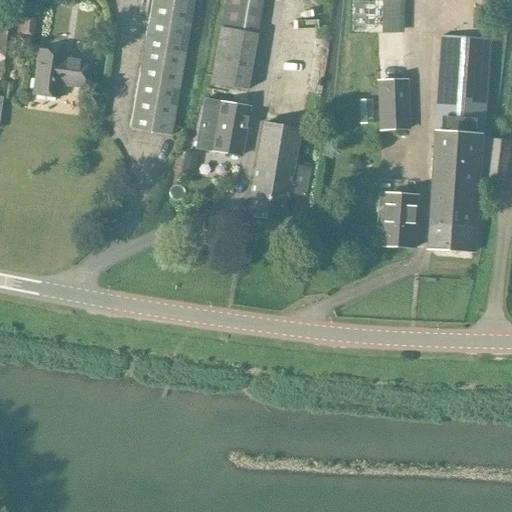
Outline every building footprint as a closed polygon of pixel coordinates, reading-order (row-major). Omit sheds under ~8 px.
[(152,0),(131,129),(170,136),(193,0),(152,0)] [(224,0),(220,28),(211,84),(246,90),(256,35),(261,0),(224,0)] [(385,35),(377,35),(377,36),(378,60),(404,60),(403,35),(385,35)] [(442,36),(435,134),(440,134),(480,137),(485,137),(490,39),(442,36)] [(82,89),(86,61),(64,58),(64,54),(38,50),(32,95),(58,99),(60,85),(82,89)] [(404,81),(379,82),(381,131),(383,131),(406,131),(406,130),(404,81)] [(204,101),(196,149),(240,156),(249,108),(243,107),(204,101)] [(262,127),(247,215),(283,222),(288,194),(304,197),(309,169),(293,166),(298,134),(262,127)] [(440,134),(432,250),(472,253),(480,137),(440,134)] [(505,181),(510,143),(494,140),(489,179),(505,181)] [(377,228),(376,245),(385,245),(385,247),(414,249),(418,197),(388,195),(386,228),(377,228)]
